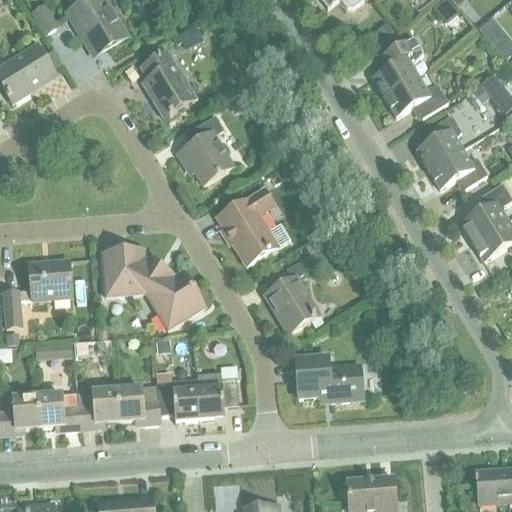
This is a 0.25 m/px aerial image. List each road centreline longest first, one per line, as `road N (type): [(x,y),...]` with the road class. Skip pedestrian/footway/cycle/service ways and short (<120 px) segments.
road 1 (residential): [(275,0),(495,364),(498,432)]
road 2 (residential): [(177,220),(102,99),(0,162)]
road 3 (residential): [(271,453),(262,361),(177,220)]
road 4 (residential): [(188,459),(0,474)]
road 5 (residential): [(0,234),(177,220)]
road 6 (residential): [(429,438),(271,453)]
